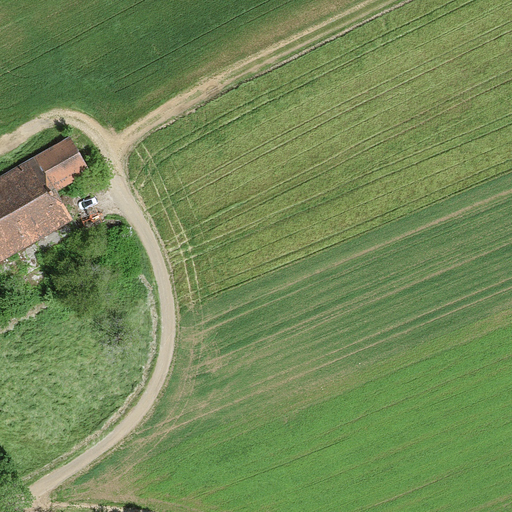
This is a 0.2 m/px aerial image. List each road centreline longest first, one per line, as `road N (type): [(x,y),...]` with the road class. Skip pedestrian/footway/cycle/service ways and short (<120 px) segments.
road 1 (track): [(0,503),(22,497),(125,429),(160,372),(163,275),(121,189)]
road 2 (track): [(386,0),(104,142),(121,189)]
road 3 (track): [(104,142),(86,121),(57,121),(0,153)]
